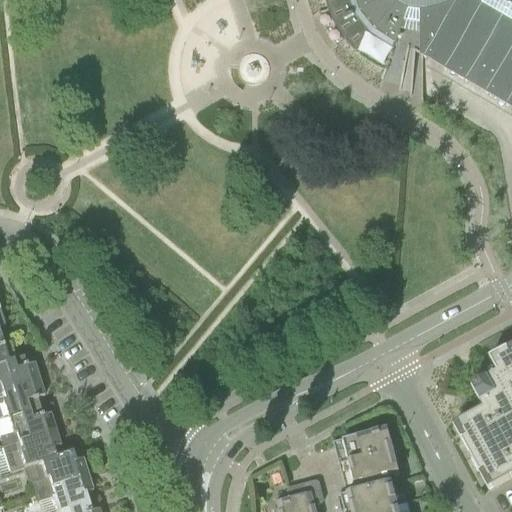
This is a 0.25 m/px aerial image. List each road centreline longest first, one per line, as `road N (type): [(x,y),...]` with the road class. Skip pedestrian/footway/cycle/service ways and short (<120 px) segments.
road 1 (unclassified): [(205,466),(225,437),(511,284)]
road 2 (residential): [(0,234),(32,245),(156,439),(205,466)]
